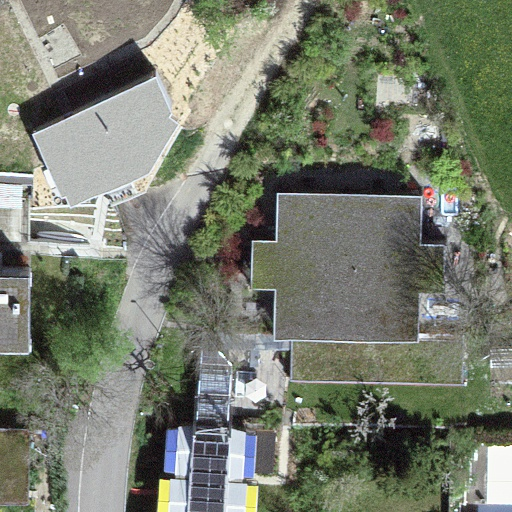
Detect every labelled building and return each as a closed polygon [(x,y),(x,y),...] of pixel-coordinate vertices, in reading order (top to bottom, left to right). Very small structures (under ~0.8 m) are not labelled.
[(32,46),(48,46),(48,16),(32,16),(32,46)] [(0,180),(33,181),(33,167),(0,166),(0,180)] [(275,232),(251,231),(250,281),(274,282),(273,331),(291,332),(289,381),(467,385),(468,337),(415,335),(416,291),(443,291),(444,236),(421,235),(422,187),(276,184),(275,232)] [(0,240),(19,240),(18,200),(0,200),(0,240)] [(0,339),(30,340),(30,262),(0,262),(0,339)] [(231,357),(197,355),(194,419),(188,419),(183,511),(240,511),(245,420),(229,419),(231,357)] [(0,499),(31,499),(32,421),(0,420),(0,499)]
